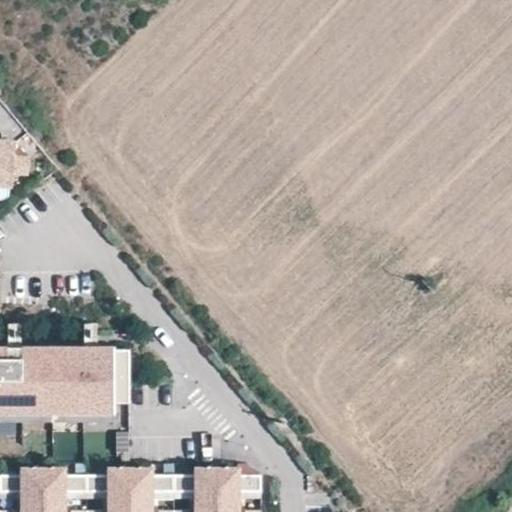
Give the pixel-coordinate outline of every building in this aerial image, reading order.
[(20,145),(0,143),(0,187),(15,188),(16,175),(31,177),(32,162),(18,161),(20,145)] [(0,405),(34,405),(34,411),(58,411),(58,406),(93,406),(93,411),(113,411),(113,401),(128,401),(128,347),(96,347),(96,358),(83,358),(83,347),(20,347),(20,358),(7,358),(7,347),(0,346),(0,405)] [(234,468),(215,469),(215,511),(235,511),(236,499),(234,499),(234,490),(258,490),(258,475),(234,475),(234,468)] [(23,475),(0,475),(0,490),(23,490),(23,499),(21,499),(20,511),(41,511),(42,469),(23,469),(23,475)] [(61,469),(42,469),(41,511),(62,511),(63,499),(61,499),(61,490),(85,490),(85,475),(61,475),(61,469)] [(109,475),(85,475),(85,490),(110,490),(110,499),(107,499),(107,511),(128,511),(128,469),(109,469),(109,475)] [(148,469),(128,469),(128,511),(149,511),(149,499),(148,499),(147,490),(172,490),(172,475),(148,475),(148,469)] [(196,475),(172,475),(172,490),(196,490),(196,498),(194,498),(194,511),(215,511),(215,469),(196,469),(196,475)]
